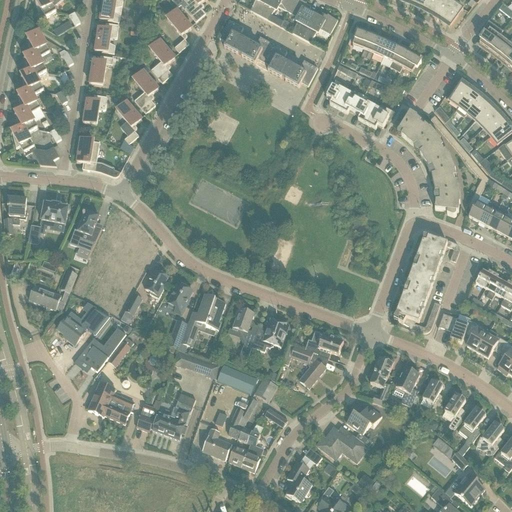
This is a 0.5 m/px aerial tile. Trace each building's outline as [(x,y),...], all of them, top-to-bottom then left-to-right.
[(49,0),(49,1),(48,0),(34,0),(38,15),(42,13),(46,20),(57,13),(54,8),(49,0)] [(62,0),(48,0),(49,1),(49,0),(54,8),(63,1),(62,0)] [(72,0),(78,9),(84,6),(80,0),(72,0)] [(122,9),(123,0),(110,0),(110,1),(106,0),(102,0),(104,0),(101,22),(98,21),(98,22),(119,25),(121,17),(115,14),(116,10),(122,9)] [(210,1),(208,0),(169,0),(178,10),(181,7),(196,24),(206,16),(202,11),(204,8),(201,5),(207,0),(208,0),(209,1),(210,1)] [(252,0),(252,1),(255,2),(250,13),(259,17),(268,0),(252,0)] [(268,0),(259,17),(268,22),(274,12),(277,13),(279,9),(288,14),(295,0),(268,0)] [(306,6),(306,4),(296,0),(295,0),(288,14),(297,19),(294,23),(297,25),(292,35),(301,40),(314,16),(308,13),(311,8),(306,6)] [(415,0),(413,6),(423,10),(427,0),(415,0)] [(432,15),(440,0),(427,0),(423,10),(432,15)] [(447,0),(440,0),(432,15),(441,21),(453,3),(447,0)] [(463,10),(455,5),(453,3),(441,21),(451,27),(463,10)] [(503,6),(499,11),(511,21),(511,20),(511,13),(508,10),(503,6)] [(192,32),(193,31),(177,13),(167,21),(185,42),(175,50),(179,55),(189,47),(185,42),(187,38),(185,36),(191,30),(192,32)] [(75,28),(81,25),(75,14),(69,17),(75,28)] [(328,16),(327,17),(322,15),(319,19),(314,16),(301,40),(310,45),(316,35),(319,36),(321,32),(330,37),(338,23),(328,16)] [(54,31),(58,37),(73,28),(69,23),(54,31)] [(241,35),(243,30),(229,23),(220,41),(226,44),(224,49),(238,56),(238,55),(242,58),(255,66),(258,61),(270,68),(268,73),(281,80),(282,79),(286,81),(285,82),(299,89),(301,85),(308,89),(318,70),(304,63),(302,67),(285,58),(287,54),(260,39),(258,44),(241,35)] [(481,42),(480,45),(483,48),(482,49),(488,53),(499,38),(503,33),(489,23),(481,33),(484,35),(480,41),(481,42)] [(117,40),(119,28),(106,25),(105,32),(97,30),(96,31),(99,31),(96,53),(93,52),(93,53),(114,56),(115,48),(110,45),(111,41),(117,40)] [(363,51),(370,33),(357,28),(354,37),(356,38),(353,47),(359,49),(363,51)] [(138,38),(139,32),(131,30),(130,37),(138,38)] [(373,55),(381,37),(370,33),(363,51),(373,55)] [(40,61),(40,60),(50,54),(39,34),(27,40),(28,41),(32,55),(32,56),(36,53),(40,61)] [(383,60),(391,42),(381,37),(373,55),(383,60)] [(496,60),(508,45),(499,38),(488,53),(496,60)] [(393,64),(401,47),(391,42),(383,60),(393,64)] [(176,62),(160,43),(150,51),(161,64),(151,72),(162,86),(172,77),(168,72),(170,69),(168,66),(174,61),(176,62)] [(505,66),(511,57),(511,47),(508,45),(496,60),(505,66)] [(393,64),(390,70),(400,75),(403,69),(412,52),(401,47),(393,64)] [(74,65),(68,55),(64,52),(59,55),(61,59),(62,58),(68,68),(74,65)] [(417,57),(418,56),(412,52),(403,69),(412,75),(411,76),(416,79),(420,72),(418,70),(421,64),(419,63),(421,60),(417,57)] [(40,60),(40,61),(36,53),(32,56),(32,55),(24,59),(25,60),(28,74),(32,72),(37,79),(47,73),(40,60)] [(112,67),(113,60),(101,58),(100,65),(91,63),(91,64),(94,64),(91,85),(88,85),(88,86),(103,88),(107,66),(112,67)] [(347,77),(349,72),(339,67),(337,71),(347,77)] [(37,79),(32,72),(28,74),(21,78),(22,79),(25,93),(29,91),(33,98),(34,98),(44,92),(37,79)] [(373,73),(372,75),(367,72),(365,76),(374,81),(376,75),(373,73)] [(65,88),(71,84),(65,74),(59,77),(65,88)] [(159,93),(159,92),(143,74),(134,82),(144,95),(135,103),(146,116),(156,108),(151,103),(154,99),(151,97),(158,91),(159,93)] [(340,89),(342,85),(336,82),(326,99),(332,102),(330,106),(339,111),(348,93),(340,89)] [(459,109),(471,92),(459,84),(447,102),(459,109)] [(379,86),(376,92),(383,95),(386,89),(379,86)] [(402,97),(405,91),(394,86),(391,92),(402,97)] [(34,98),(33,98),(29,91),(25,93),(18,97),(19,98),(22,112),(26,110),(30,117),(31,117),(41,111),(34,98)] [(464,120),(467,116),(480,100),(471,92),(459,109),(456,113),(464,120)] [(62,106),(68,103),(62,93),(56,96),(62,106)] [(358,94),(356,98),(348,93),(339,111),(347,116),(350,112),(355,114),(364,97),(358,94)] [(105,112),(107,99),(94,97),(93,104),(85,102),(85,103),(88,103),(84,125),(81,124),(81,125),(97,127),(99,113),(105,112)] [(368,104),(370,101),(364,97),(355,114),(360,117),(358,121),(367,126),(376,108),(368,104)] [(475,123),(489,108),(480,100),(467,116),(475,123)] [(142,124),(143,123),(127,105),(117,113),(135,133),(125,142),(129,147),(139,138),(135,134),(137,130),(135,127),(141,122),(142,124)] [(386,109),(384,113),(376,108),(367,126),(376,131),(378,127),(383,130),(392,113),(386,109)] [(483,131),(498,116),(489,108),(475,123),(483,131)] [(449,123),(450,121),(440,109),(435,113),(445,125),(449,123)] [(31,117),(30,117),(26,110),(22,112),(15,116),(19,131),(23,129),(27,136),(28,136),(38,130),(31,117)] [(59,125),(65,122),(59,112),(53,115),(59,125)] [(417,120),(417,119),(410,114),(399,132),(400,132),(403,134),(401,137),(414,148),(417,146),(420,149),(436,136),(430,130),(417,120)] [(490,139),(506,125),(498,116),(483,131),(490,139)] [(437,129),(441,125),(435,118),(431,121),(437,129)] [(451,125),(450,121),(449,123),(445,125),(452,133),(455,130),(451,125)] [(497,147),(511,135),(511,132),(506,125),(490,139),(497,147)] [(37,151),(28,136),(27,136),(23,129),(19,131),(12,135),(16,150),(20,148),(26,158),(26,157),(33,154),(40,167),(40,168),(57,169),(53,163),(59,159),(54,149),(47,153),(37,151)] [(457,139),(460,136),(455,130),(452,133),(457,139)] [(56,144),(62,141),(56,131),(50,134),(56,144)] [(440,143),(441,142),(436,136),(420,149),(423,152),(420,155),(428,170),(432,168),(434,172),(453,165),(450,157),(449,157),(440,143)] [(465,148),(468,145),(464,140),(460,143),(465,148)] [(82,142),(79,141),(79,142),(81,143),(78,164),(75,163),(75,164),(83,165),(83,171),(95,174),(101,175),(114,180),(115,180),(116,180),(117,180),(118,179),(119,178),(121,175),(114,172),(114,170),(103,165),(97,164),(100,145),(82,142)] [(507,164),(511,159),(511,144),(506,149),(504,146),(498,151),(507,164)] [(469,154),(473,151),(468,145),(465,148),(469,154)] [(475,152),(471,155),(475,160),(479,165),(484,162),(475,152)] [(489,177),(496,172),(485,160),(484,162),(479,165),(489,177)] [(455,172),(456,172),(453,165),(434,172),(435,176),(432,178),(435,194),(439,194),(439,198),(460,197),(459,189),(458,189),(455,172)] [(507,190),(510,186),(503,182),(501,185),(507,190)] [(478,202),(481,195),(476,192),(473,199),(478,202)] [(459,205),(460,205),(460,197),(439,198),(440,203),(436,203),(435,212),(447,213),(447,216),(453,218),(454,219),(455,218),(456,218),(456,217),(456,216),(457,214),(458,214),(459,205)] [(19,199),(20,198),(8,199),(9,200),(8,210),(10,210),(9,218),(19,219),(19,222),(26,222),(28,215),(26,214),(27,201),(19,201),(19,199)] [(490,204),(491,202),(490,202),(487,209),(478,224),(488,229),(499,209),(490,204)] [(472,212),(469,219),(478,224),(487,209),(477,203),(476,205),(474,209),(473,210),(472,212)] [(45,206),(42,223),(65,227),(68,210),(60,208),(61,207),(53,206),(53,207),(45,206)] [(506,219),(508,214),(499,209),(488,229),(497,234),(506,219)] [(74,232),(69,246),(91,254),(95,246),(102,231),(95,228),(97,225),(99,218),(97,217),(98,216),(91,213),(90,215),(86,213),(78,234),(74,232)] [(511,222),(506,219),(497,234),(507,239),(511,229),(511,222)] [(5,238),(13,237),(12,221),(4,222),(5,238)] [(95,246),(92,253),(103,258),(107,249),(117,254),(128,231),(115,224),(109,234),(102,231),(95,246)] [(32,227),(28,246),(38,247),(40,235),(41,229),(32,227)] [(429,239),(429,238),(424,237),(423,243),(417,259),(414,264),(438,272),(447,248),(446,248),(447,245),(440,243),(439,243),(429,239)] [(125,264),(121,271),(133,278),(129,286),(137,291),(145,275),(141,273),(151,256),(141,251),(140,252),(135,250),(127,265),(125,264)] [(44,263),(42,269),(55,274),(57,268),(44,263)] [(428,298),(438,272),(414,264),(413,269),(408,285),(405,290),(428,298)] [(159,274),(161,271),(156,268),(148,284),(149,284),(145,291),(151,294),(150,296),(159,301),(164,292),(162,291),(168,279),(159,274)] [(69,295),(77,277),(69,273),(61,292),(69,295)] [(489,273),(488,276),(483,273),(476,286),(485,291),(494,275),(489,273)] [(494,275),(485,291),(489,293),(486,299),(491,302),(495,296),(502,283),(497,281),(499,278),(494,275)] [(511,285),(508,283),(507,286),(502,283),(495,296),(504,302),(511,287),(511,285)] [(185,288),(183,288),(178,286),(168,305),(177,310),(175,314),(182,317),(190,302),(189,301),(193,293),(190,292),(189,290),(185,288)] [(511,287),(504,302),(501,307),(511,313),(511,310),(511,287)] [(60,303),(61,299),(34,288),(29,302),(56,313),(57,311),(62,313),(65,305),(60,303)] [(419,325),(428,298),(405,290),(404,295),(397,314),(394,320),(398,322),(403,326),(403,325),(410,329),(412,322),(416,323),(419,325)] [(218,302),(219,300),(208,296),(208,298),(205,297),(198,316),(193,314),(181,346),(192,350),(198,331),(201,332),(202,327),(218,332),(221,324),(219,323),(226,305),(218,302)] [(133,317),(142,301),(134,297),(125,313),(133,317)] [(100,302),(96,309),(111,318),(120,323),(124,315),(100,302)] [(249,310),(245,312),(238,309),(234,319),(236,320),(233,329),(239,332),(238,333),(244,345),(238,361),(246,364),(252,350),(256,337),(248,334),(250,329),(253,327),(252,324),(254,316),(251,314),(249,310)] [(67,320),(58,332),(68,339),(66,341),(75,347),(85,334),(84,333),(86,330),(95,338),(110,319),(95,310),(83,324),(77,320),(76,321),(70,316),(67,320)] [(444,316),(443,315),(438,331),(439,329),(452,334),(450,341),(462,345),(465,336),(468,326),(457,322),(458,321),(444,316)] [(481,333),(482,330),(469,322),(468,326),(465,336),(472,339),(467,348),(477,354),(487,337),(481,333)] [(178,352),(187,327),(178,323),(169,348),(178,352)] [(281,350),(289,328),(275,323),(273,328),(270,327),(265,340),(256,337),(252,350),(265,354),(267,349),(270,351),(273,349),(274,347),(281,350)] [(126,326),(123,331),(128,335),(132,330),(126,326)] [(90,346),(78,360),(97,374),(108,360),(126,336),(119,331),(105,350),(101,355),(90,346)] [(330,337),(330,338),(324,336),(321,343),(318,342),(317,345),(312,343),(311,346),(308,345),(305,352),(318,356),(320,350),(339,357),(344,343),(336,340),(336,339),(333,337),(330,337)] [(496,338),(494,341),(487,337),(477,354),(488,361),(493,352),(499,355),(498,357),(508,344),(507,344),(496,338)] [(123,344),(108,363),(116,370),(131,350),(131,349),(134,346),(127,340),(123,345),(123,344)] [(511,348),(507,344),(508,344),(498,357),(499,357),(500,356),(505,360),(497,371),(507,378),(509,376),(511,371),(511,348)] [(305,352),(290,346),(289,346),(283,365),(288,367),(291,360),(309,366),(308,368),(311,370),(300,383),(309,391),(326,370),(318,364),(320,357),(318,356),(305,352)] [(178,353),(173,367),(185,371),(186,370),(190,357),(185,355),(178,353)] [(386,385),(394,363),(389,361),(388,364),(380,361),(379,365),(376,365),(375,370),(376,371),(370,386),(382,391),(379,399),(375,397),(372,404),(383,409),(391,387),(386,385)] [(206,377),(206,378),(215,381),(220,368),(211,365),(206,377)] [(218,383),(252,396),(258,381),(224,367),(218,383)] [(413,374),(414,372),(408,369),(407,371),(405,370),(396,390),(405,395),(401,404),(410,409),(413,404),(416,398),(418,394),(413,391),(420,377),(413,374)] [(89,372),(75,386),(79,390),(93,376),(89,372)] [(269,405),(278,388),(264,380),(255,396),(269,405)] [(433,383),(428,391),(427,391),(426,396),(423,401),(421,406),(436,414),(443,402),(437,399),(443,389),(441,388),(437,383),(434,384),(433,383)] [(100,385),(88,413),(103,419),(104,419),(105,418),(125,426),(129,417),(134,405),(121,400),(113,396),(115,392),(109,389),(100,385)] [(179,443),(195,402),(180,396),(175,411),(178,412),(175,420),(160,414),(164,404),(160,403),(150,431),(153,432),(152,433),(179,443)] [(449,404),(448,408),(445,414),(442,418),(451,424),(449,428),(454,432),(465,416),(459,413),(466,403),(464,402),(460,397),(458,398),(456,397),(451,404),(449,404)] [(150,431),(160,403),(158,402),(155,410),(145,406),(137,430),(149,434),(150,431)] [(354,415),(346,425),(360,435),(363,437),(370,428),(373,430),(382,419),(373,412),(372,413),(367,410),(362,416),(360,413),(357,417),(354,415)] [(244,414),(238,411),(228,438),(238,442),(243,430),(237,427),(244,414)] [(273,422),(277,416),(269,411),(265,417),(273,422)] [(481,412),(478,412),(477,411),(471,417),(470,417),(468,422),(459,433),(460,432),(468,439),(468,440),(465,445),(470,449),(484,431),(479,427),(486,418),(485,417),(481,412)] [(216,425),(223,428),(228,417),(220,414),(216,425)] [(504,432),(503,431),(499,426),(497,426),(495,425),(490,432),(488,432),(486,436),(483,441),(480,440),(480,439),(476,448),(477,448),(477,447),(488,452),(485,456),(491,460),(502,445),(497,441),(504,432)] [(246,445),(252,433),(243,430),(238,442),(246,445)] [(218,440),(220,435),(211,431),(202,453),(226,463),(233,446),(218,440)] [(352,437),(349,442),(334,431),(329,437),(330,438),(327,442),(324,440),(317,448),(333,460),(339,452),(357,465),(369,449),(356,440),(352,437)] [(255,448),(260,437),(252,433),(246,445),(250,447),(248,453),(247,453),(247,454),(248,454),(242,469),(254,474),(263,452),(255,448)] [(511,441),(508,446),(506,446),(505,451),(501,455),(499,454),(494,460),(505,468),(503,470),(509,475),(511,470),(511,441)] [(247,454),(247,453),(235,448),(229,464),(242,469),(248,454),(247,454)] [(410,459),(413,453),(404,448),(401,454),(410,459)] [(322,460),(318,457),(310,451),(305,458),(316,467),(322,460)] [(463,473),(470,466),(461,458),(458,455),(458,454),(451,461),(463,473)] [(288,494),(286,498),(292,501),(301,506),(306,498),(307,498),(309,498),(311,494),(311,492),(310,492),(312,488),(311,487),(307,485),(308,482),(304,480),(309,471),(299,465),(297,464),(287,481),(291,484),(290,487),(292,488),(288,495),(288,494)] [(333,478),(336,471),(328,467),(325,473),(333,478)] [(479,487),(480,486),(469,476),(453,495),(470,509),(485,491),(479,487)] [(329,489),(316,507),(319,509),(318,510),(320,511),(344,511),(346,510),(345,509),(347,507),(336,499),(334,501),(330,498),(334,493),(329,489)] [(360,490),(356,495),(362,499),(366,494),(360,490)] [(455,511),(459,507),(438,490),(431,500),(443,509),(440,511),(455,511)]
